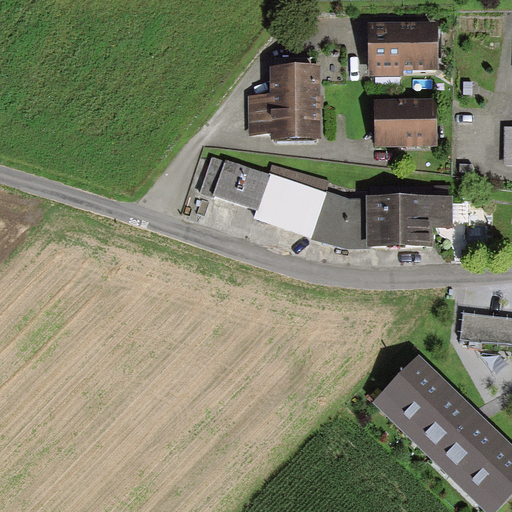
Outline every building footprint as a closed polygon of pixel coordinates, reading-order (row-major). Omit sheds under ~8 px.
[(407,29),(369,30),(370,78),(402,78),(402,70),(436,69),(435,28),(407,29)] [(319,108),(318,72),(273,73),(274,101),(254,101),(255,138),(275,137),(275,144),(319,143),(319,108)] [(413,103),(381,103),(381,148),(437,148),(437,104),(413,103)] [(270,178),(210,159),(199,194),(259,213),(270,178)] [(328,197),(270,178),(259,213),(255,225),(313,244),(328,197)] [(345,201),(328,197),(313,244),(351,252),(367,252),(366,202),(345,201)] [(450,201),(366,202),(367,252),(428,252),(428,228),(450,227),(450,201)] [(511,320),(465,316),(462,341),(511,346),(511,320)] [(511,449),(421,360),(375,407),(480,511),(498,511),(511,499),(511,449)]
